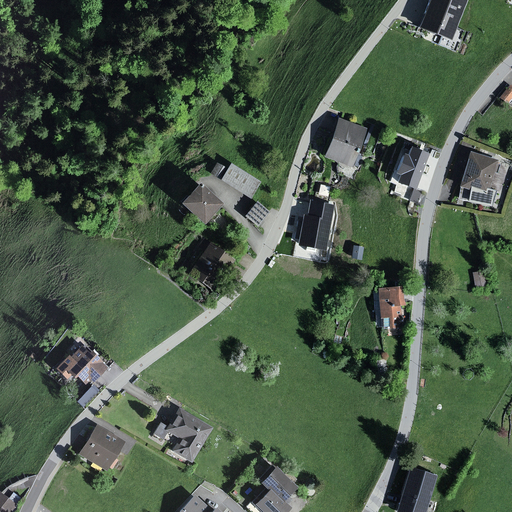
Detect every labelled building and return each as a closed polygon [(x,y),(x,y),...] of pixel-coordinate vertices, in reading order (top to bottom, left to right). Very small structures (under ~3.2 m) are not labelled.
[(468,0),(430,0),(420,26),(454,39),(468,0)] [(342,117),(328,155),(355,165),(369,127),(342,117)] [(432,152),(414,145),(412,151),(406,148),(398,172),(402,174),(399,182),(417,188),(419,189),(432,152)] [(463,184),(462,196),(494,205),(498,188),(492,187),(496,169),(500,169),(502,162),(499,161),(501,159),(474,150),(463,184)] [(229,168),(219,162),(213,172),(223,178),(229,168)] [(229,168),(223,178),(253,197),(264,181),(233,162),(229,168)] [(225,203),(201,181),(183,201),(207,223),(225,203)] [(419,189),(417,188),(413,199),(420,202),(424,191),(419,189)] [(335,205),(310,200),(308,215),(304,214),(298,245),(327,251),(335,205)] [(271,210),(260,201),(249,214),(260,223),(271,210)] [(335,208),(332,234),(341,235),(345,210),(335,208)] [(206,250),(190,275),(215,291),(237,257),(207,237),(201,246),(206,250)] [(476,286),(487,284),(484,269),(473,271),(476,286)] [(406,285),(380,287),(382,316),(390,316),(391,328),(404,327),(402,307),(407,306),(406,285)] [(68,357),(57,370),(67,380),(71,375),(77,380),(78,378),(87,386),(92,382),(94,384),(108,369),(92,353),(90,355),(82,348),(71,360),(68,357)] [(165,439),(169,431),(181,438),(173,450),(194,462),(215,427),(181,407),(170,426),(162,421),(161,423),(160,422),(154,432),(165,439)] [(96,426),(78,456),(107,474),(125,443),(96,426)] [(263,481),(271,489),(272,487),(285,500),(300,485),(279,465),(276,467),(273,464),(262,475),(265,479),(263,481)] [(411,467),(399,508),(413,511),(428,511),(439,475),(411,467)] [(272,487),(271,489),(258,502),(268,511),(288,511),(293,507),(285,500),(272,487)] [(2,492),(0,494),(0,511),(14,511),(25,500),(16,491),(10,498),(2,492)] [(196,494),(179,511),(210,511),(213,509),(196,494)]
